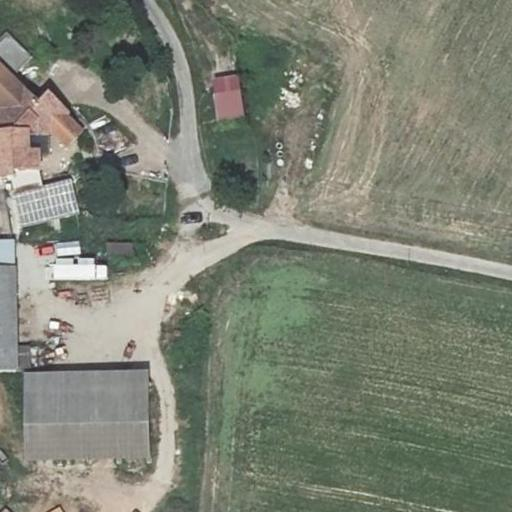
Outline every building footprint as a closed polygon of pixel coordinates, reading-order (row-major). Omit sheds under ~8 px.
[(0,54),(19,72),(32,58),(9,36),(0,45),(0,54)] [(212,79),(219,118),(244,114),(237,75),(212,79)] [(0,78),(0,175),(16,174),(15,170),(38,168),(37,152),(29,151),(29,131),(44,131),(58,143),(71,130),(43,103),(35,110),(23,99),(0,78)] [(71,179),(13,194),(22,228),(79,213),(71,179)] [(12,240),(0,240),(0,364),(16,364),(12,240)] [(24,375),(26,459),(148,455),(146,371),(24,375)]
